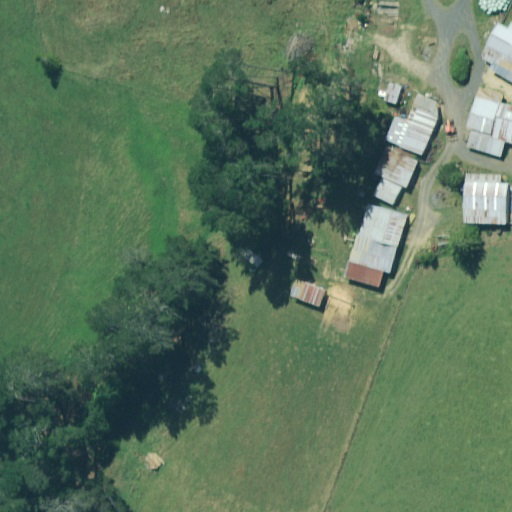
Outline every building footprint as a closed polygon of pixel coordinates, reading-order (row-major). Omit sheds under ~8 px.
[(511,28),(511,30),(501,25),(485,59),(494,63),(491,70),(504,77),(511,63),(511,28)] [(408,73),(389,68),(387,77),(406,82),(408,73)] [(405,87),(386,83),(382,100),(401,104),(405,87)] [(470,148),(503,157),(505,152),(511,154),(511,106),(502,104),(505,94),(483,88),(471,128),(475,129),(470,148)] [(442,119),(421,110),(416,123),(400,117),(390,141),(426,156),(442,119)] [(422,162),(390,148),(378,174),(386,177),(378,197),(397,205),(405,186),(410,188),(422,162)] [(511,184),(502,184),(502,177),(465,175),(465,192),(469,192),(467,223),(509,225),(511,184)] [(411,217),(371,205),(349,278),(382,288),(387,272),(393,274),(411,217)] [(329,291),(297,279),(291,295),(323,307),(329,291)]
